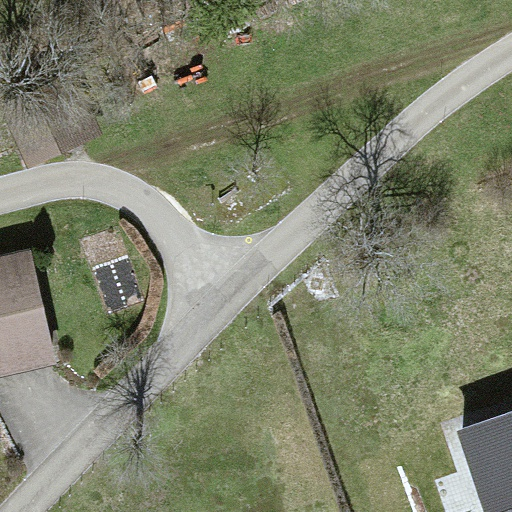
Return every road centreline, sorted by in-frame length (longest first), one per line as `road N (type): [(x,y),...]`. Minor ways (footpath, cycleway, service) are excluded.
road 1 (residential): [(210,304),(437,100),(511,51)]
road 2 (track): [(122,206),(169,164),(478,73)]
road 3 (residential): [(52,511),(210,304)]
road 4 (residential): [(0,207),(72,192),(122,206),(210,304)]
